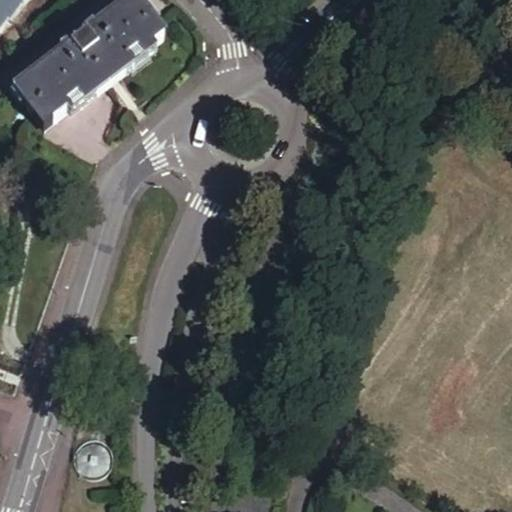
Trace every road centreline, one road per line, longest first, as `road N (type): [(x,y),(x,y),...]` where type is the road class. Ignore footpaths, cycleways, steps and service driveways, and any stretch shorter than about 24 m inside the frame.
road 1 (residential): [(18,511),(113,198),(153,151)]
road 2 (tertiary): [(177,511),(197,325),(234,222),(264,181)]
road 3 (tertiary): [(208,175),(157,345),(148,422),(151,511)]
